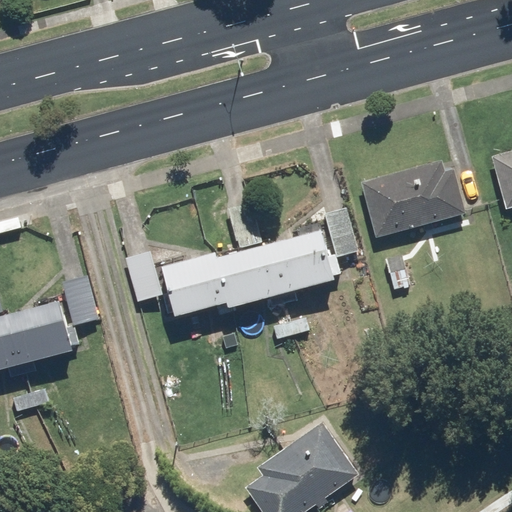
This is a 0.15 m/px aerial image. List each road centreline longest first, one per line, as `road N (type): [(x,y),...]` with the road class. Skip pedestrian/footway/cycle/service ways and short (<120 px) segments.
road 1 (primary): [(315,79),(0,166)]
road 2 (primary): [(0,88),(299,7)]
road 3 (primary): [(511,26),(315,79)]
